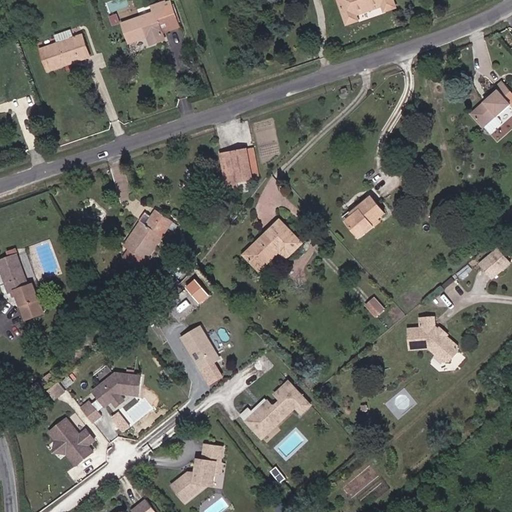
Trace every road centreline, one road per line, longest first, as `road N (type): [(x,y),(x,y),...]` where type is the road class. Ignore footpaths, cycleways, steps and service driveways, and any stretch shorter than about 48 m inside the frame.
road 1 (residential): [(0,185),(437,37),(511,1)]
road 2 (unknown): [(49,511),(261,358)]
